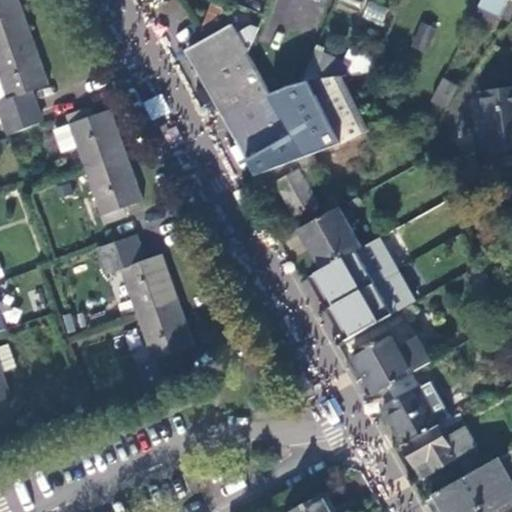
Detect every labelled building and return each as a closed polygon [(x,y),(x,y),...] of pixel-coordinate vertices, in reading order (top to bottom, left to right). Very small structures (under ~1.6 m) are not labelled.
[(0,0),(0,50),(34,38),(20,0),(0,0)] [(213,0),(211,0),(201,30),(208,38),(213,29),(221,13),(226,3),(227,1),(225,0),(218,0),(218,2),(213,0)] [(506,0),(481,0),(479,6),(498,16),(506,0)] [(493,26),(498,16),(479,6),(468,27),(480,32),(486,22),(493,26)] [(187,50),(199,72),(244,47),(249,54),(259,29),(252,25),(237,33),(232,24),(208,38),(187,50)] [(426,52),(436,30),(422,24),(412,47),(426,52)] [(0,108),(9,134),(42,122),(32,92),(51,84),(34,38),(0,50),(0,77),(7,98),(0,100),(0,108)] [(199,72),(223,115),(269,90),(249,54),(244,47),(199,72)] [(339,59),(315,49),(303,82),(311,81),(331,78),(339,59)] [(352,64),(339,59),(331,78),(342,77),(347,76),(352,64)] [(369,129),(342,77),(331,78),(311,81),(341,143),(369,129)] [(459,86),(442,78),(431,100),(446,109),(449,105),(459,86)] [(223,115),(257,175),(323,150),(341,143),(311,81),(303,82),(289,86),(271,93),(269,90),(223,115)] [(511,149),(511,86),(479,92),(489,154),(511,149)] [(78,147),(87,171),(129,156),(111,110),(93,115),(89,107),(66,115),(70,124),(78,147)] [(78,147),(70,124),(54,129),(63,153),(78,147)] [(328,165),(323,150),(257,175),(250,177),(256,190),(276,183),(294,216),(320,202),(304,174),(328,165)] [(106,224),(129,216),(126,207),(145,200),(129,156),(87,171),(106,224)] [(453,168),(459,194),(506,182),(501,156),(453,168)] [(301,229),(323,269),(363,247),(341,207),(301,229)] [(121,271),(137,314),(179,298),(163,254),(145,260),(136,236),(101,248),(110,275),(121,271)] [(310,276),(329,310),(346,341),(418,301),(400,269),(382,237),(363,247),(323,269),(310,276)] [(498,288),(480,265),(468,272),(477,296),(498,288)] [(498,288),(477,296),(483,313),(509,302),(498,288)] [(137,314),(154,361),(157,369),(180,362),(181,362),(177,352),(196,345),(179,298),(137,314)] [(0,332),(9,330),(0,305),(0,332)] [(393,330),(353,352),(376,392),(383,388),(413,372),(416,371),(393,330)] [(497,356),(485,334),(474,341),(486,362),(497,356)] [(10,345),(0,349),(0,358),(6,374),(18,369),(10,345)] [(0,358),(0,404),(14,400),(4,374),(6,374),(0,358)] [(185,377),(180,362),(157,369),(154,361),(140,366),(148,391),(185,377)] [(384,406),(405,444),(451,418),(430,381),(421,385),(413,372),(383,388),(391,402),(384,406)] [(459,458),(468,475),(488,464),(479,447),(488,442),(476,421),(470,423),(464,411),(451,418),(405,444),(424,478),(459,458)] [(494,511),(511,502),(511,450),(488,464),(468,475),(434,494),(444,511),(494,511)] [(291,511),(340,511),(328,491),(291,511)] [(511,511),(511,502),(494,511),(511,511)]
